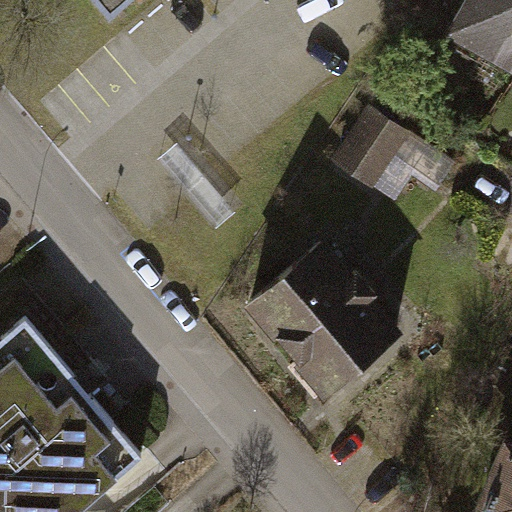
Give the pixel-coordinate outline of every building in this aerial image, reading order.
[(99,0),(108,10),(120,0),(99,0)] [(511,0),(460,0),(440,38),(511,80),(511,0)] [(368,98),(330,154),(349,170),(395,198),(414,170),(436,181),(454,156),(368,98)] [(399,324),(321,228),(279,257),(245,294),(321,389),(399,324)] [(64,382),(16,328),(0,342),(0,511),(91,511),(140,469),(64,382)] [(511,511),(511,418),(472,504),(490,511),(511,511)]
